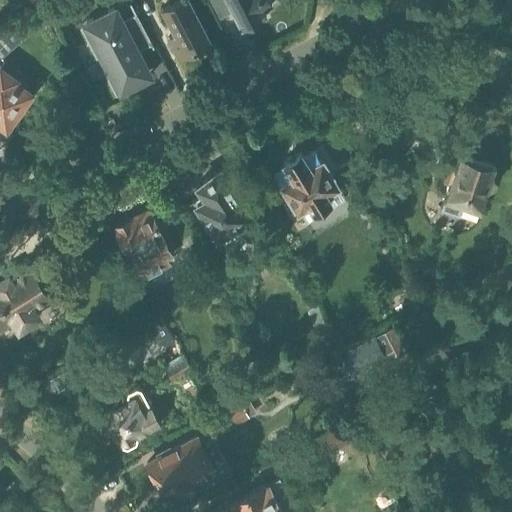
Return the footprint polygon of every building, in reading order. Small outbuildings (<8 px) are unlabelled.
[(62,0),(43,0),(50,12),(65,5),(62,0)] [(173,0),(161,7),(174,32),(169,35),(180,56),(210,40),(189,0),(173,0)] [(273,2),(272,0),(212,0),(218,11),(231,4),(242,26),(247,23),(248,26),(263,18),(262,15),(266,13),(264,9),(266,8),(265,6),(273,2)] [(151,43),(153,46),(154,45),(131,1),(130,2),(135,12),(122,19),(117,9),(115,10),(114,6),(86,20),(87,22),(88,21),(121,83),(148,69),(138,49),(151,43)] [(7,34),(0,26),(0,56),(1,58),(24,38),(15,28),(7,34)] [(0,125),(1,126),(3,123),(6,125),(31,90),(27,88),(26,84),(20,80),(17,80),(14,79),(21,70),(5,59),(0,66),(0,125)] [(380,157),(396,161),(403,134),(387,130),(380,157)] [(331,199),(327,192),(339,185),(333,174),(334,174),(323,156),(322,157),(316,146),(304,154),(301,149),(283,160),(286,165),(274,172),(282,185),(278,188),(291,209),(295,206),(298,210),(310,203),(314,210),(331,199)] [(447,203),(444,203),(442,209),(460,216),(463,206),(482,211),(497,164),(460,152),(455,166),(449,164),(444,180),(450,182),(444,199),(448,200),(447,203)] [(205,223),(208,221),(217,235),(249,215),(221,168),(198,182),(207,196),(197,203),(200,208),(197,210),(205,223)] [(162,230),(150,207),(116,225),(143,276),(170,261),(166,253),(178,246),(168,226),(162,230)] [(0,329),(15,320),(21,329),(40,316),(34,307),(50,297),(46,292),(50,289),(41,276),(38,278),(31,267),(12,279),(9,275),(0,281),(0,329)] [(323,301),(312,306),(320,323),(331,317),(323,301)] [(361,344),(340,355),(349,372),(389,351),(402,345),(393,328),(361,344)] [(230,377),(208,387),(219,409),(241,399),(230,377)] [(110,429),(114,428),(123,446),(128,447),(137,443),(138,438),(137,436),(140,434),(141,436),(148,431),(148,430),(152,427),(152,426),(159,422),(142,388),(137,387),(129,391),(127,396),(129,400),(102,414),(100,419),(105,428),(110,429)] [(242,402),(221,414),(229,428),(250,416),(242,402)] [(346,423),(311,442),(320,459),(355,440),(346,423)] [(200,435),(149,462),(164,492),(173,487),(176,494),(204,479),(201,473),(215,465),(200,435)] [(286,511),(280,500),(298,490),(286,471),(227,505),(231,511),(286,511)]
